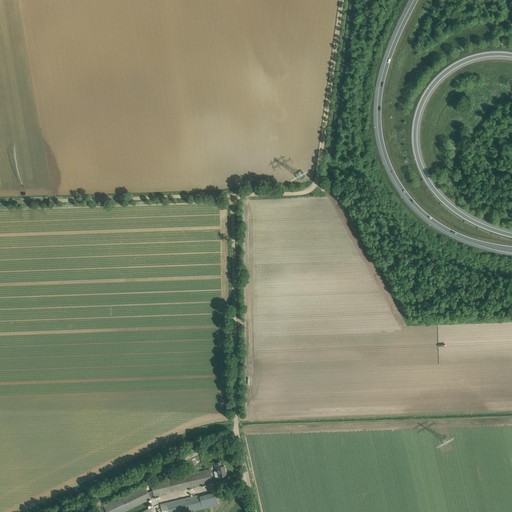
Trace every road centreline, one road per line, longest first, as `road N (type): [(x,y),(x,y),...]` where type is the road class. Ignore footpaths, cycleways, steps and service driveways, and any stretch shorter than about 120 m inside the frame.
road 1 (unclassified): [(257,511),(236,417),(233,194),(306,192),(316,184),(343,0)]
road 2 (motorway): [(415,0),(382,78),(385,155),(406,194),(441,227),(511,250)]
road 3 (motorway): [(511,235),(477,223),(440,196),(424,174),(415,136),(421,105),(443,74),(483,55),(511,55)]
road 4 (track): [(0,202),(233,194)]
road 5 (track): [(239,431),(81,511)]
